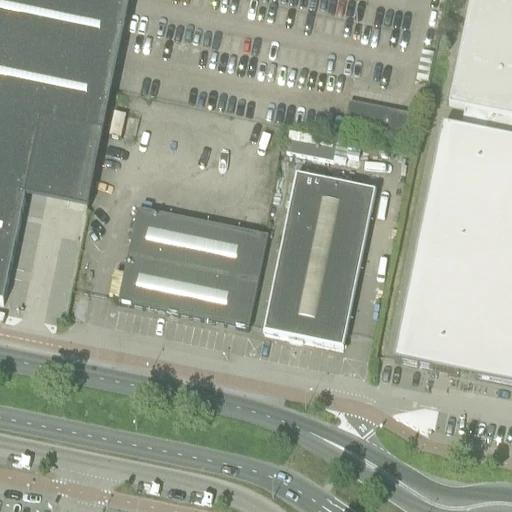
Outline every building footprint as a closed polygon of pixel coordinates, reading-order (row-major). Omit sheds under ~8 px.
[(88,0),(0,0),(0,308),(2,309),(41,118),(42,117),(82,126),(84,126),(102,130),(104,130),(105,130),(130,9),(88,0)] [(88,0),(130,9),(131,0),(88,0)] [(511,0),(469,0),(447,111),(462,114),(458,134),(441,130),(397,347),(393,365),(393,366),(434,375),(449,378),(511,390),(511,0)] [(342,131),(404,143),(409,117),(347,105),(342,131)] [(295,181),(267,318),(263,338),(341,354),(374,197),(295,181)] [(117,308),(167,318),(168,315),(176,317),(176,320),(247,335),(266,241),(136,215),(117,308)]
